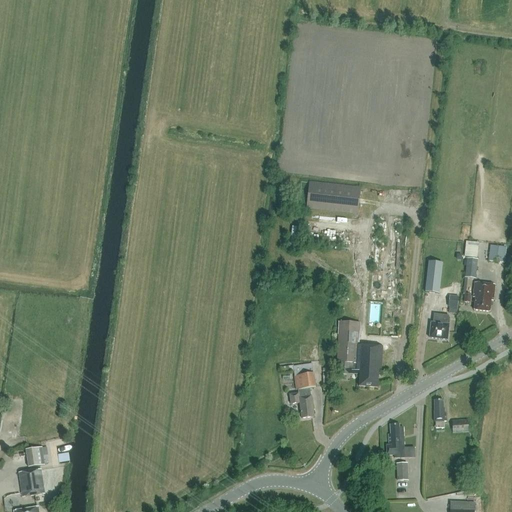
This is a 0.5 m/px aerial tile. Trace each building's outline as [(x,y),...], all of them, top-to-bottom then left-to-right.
[(306,208),(357,214),(360,188),(309,182),(306,208)] [(383,347),(359,345),(360,326),(369,327),(368,335),(398,338),(408,224),(377,221),(371,301),(343,299),(341,325),(340,325),(337,362),(341,363),(340,374),(348,375),(348,370),(360,371),(359,387),(378,388),(378,376),(381,376),(383,347)] [(464,257),(477,259),(479,243),(466,242),(464,257)] [(506,263),(508,246),(492,244),(489,260),(506,263)] [(465,278),(476,279),(477,268),(476,268),(477,260),(467,259),(467,260),(464,260),(463,266),(466,266),(465,278)] [(425,292),(439,293),(442,263),(428,262),(425,292)] [(460,294),(462,282),(454,281),(452,293),(460,294)] [(490,312),(491,301),(493,301),(495,285),(475,283),(473,298),(475,298),(474,311),(490,312)] [(458,297),(438,294),(436,306),(457,308),(458,297)] [(449,325),(448,325),(449,316),(434,314),(433,324),(431,323),(430,338),(447,340),(449,325)] [(291,405),(300,404),(302,419),(314,417),(311,396),(310,389),(315,388),(312,364),(293,367),(293,366),(280,368),(281,374),(294,372),(297,391),(298,390),(299,394),(290,395),(291,405)] [(444,428),(444,422),(446,422),(446,414),(445,414),(444,409),(443,409),(443,401),(434,401),(435,412),(434,412),(434,422),(435,422),(436,429),(444,428)] [(469,433),(468,421),(453,422),(453,434),(469,433)] [(394,456),(394,459),(405,459),(403,428),(399,428),(399,425),(390,425),(390,435),(388,435),(389,446),(386,446),(387,456),(394,456)] [(44,466),(42,448),(26,450),(28,468),(44,466)] [(407,464),(397,464),(398,481),(408,481),(407,464)] [(22,498),(44,494),(40,470),(18,474),(22,498)] [(449,511),(474,511),(474,503),(450,502),(449,511)]
